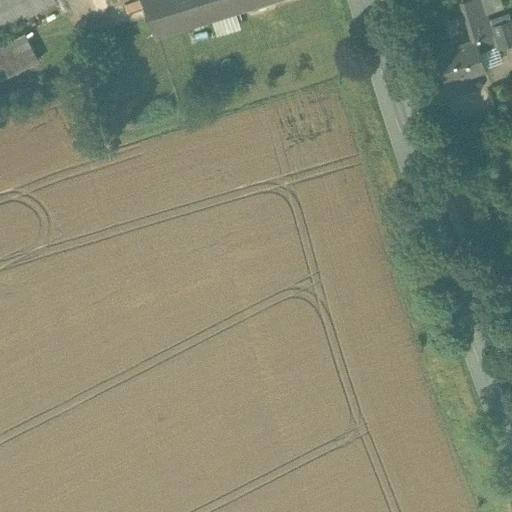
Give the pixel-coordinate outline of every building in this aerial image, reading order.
[(0,0),(0,8),(15,0),(0,0)] [(15,0),(0,8),(0,29),(56,0),(15,0)] [(240,0),(145,0),(156,33),(212,16),(235,9),(242,7),(240,0)] [(491,32),(480,0),(464,0),(475,35),(476,35),(476,36),(491,32)] [(241,27),(235,9),(212,16),(217,34),(241,27)] [(25,30),(0,43),(0,73),(2,78),(40,58),(25,30)] [(491,32),(476,36),(476,35),(475,35),(436,48),(446,80),(487,67),(486,64),(499,60),(496,50),(491,32)]
